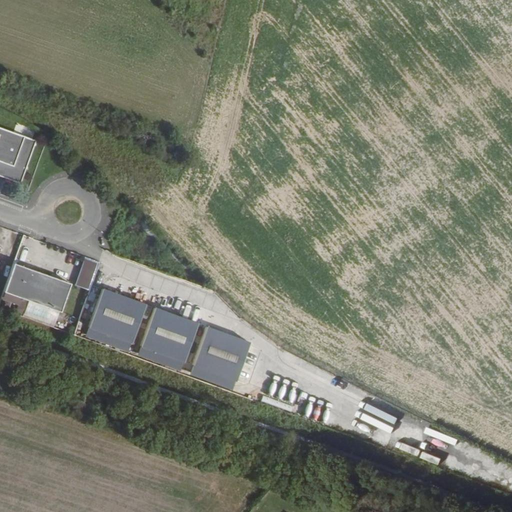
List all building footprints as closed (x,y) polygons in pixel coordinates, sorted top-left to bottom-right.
[(0,122),(0,172),(20,180),(37,138),(9,127),(0,122)] [(88,288),(98,260),(84,255),(74,283),(88,288)] [(68,282),(12,261),(0,293),(7,295),(57,313),(68,282)] [(95,288),(80,339),(126,352),(141,302),(95,288)] [(175,371),(191,321),(147,307),(131,357),(175,371)] [(221,334),(202,327),(188,365),(207,372),(221,334)] [(188,365),(185,375),(204,382),(207,372),(188,365)] [(278,386),(278,391),(292,391),(292,377),(271,378),(271,386),(278,386)] [(289,411),(292,400),(262,390),(259,401),(289,411)] [(311,406),(316,396),(307,392),(302,402),(311,406)] [(327,405),(325,416),(332,418),(334,407),(327,405)] [(444,469),(449,456),(443,454),(438,466),(444,469)]
